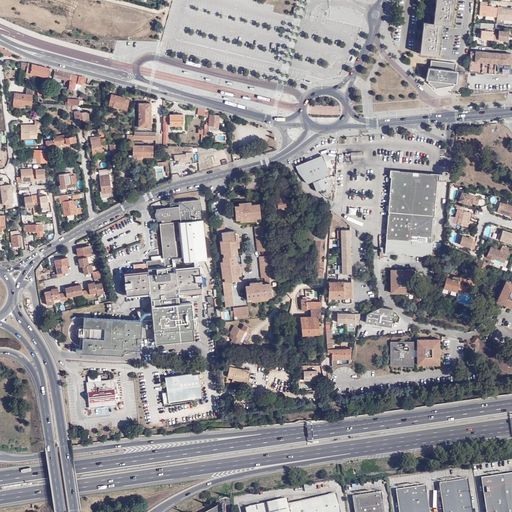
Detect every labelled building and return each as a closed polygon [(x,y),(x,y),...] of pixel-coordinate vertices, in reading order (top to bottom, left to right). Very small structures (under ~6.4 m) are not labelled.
[(421,28),(420,36),(419,44),(418,52),(437,54),(441,23),(451,24),(453,0),(434,0),(433,14),(432,22),(422,20),(421,28)] [(480,15),(498,17),(498,8),(494,7),(494,6),(480,5),(480,15)] [(498,8),(498,17),(498,19),(511,20),(511,9),(502,9),(502,7),(498,6),(498,8)] [(494,31),(482,29),(482,38),(493,39),(494,31)] [(510,31),(500,30),(499,33),(496,33),(495,42),(499,42),(499,39),(509,40),(510,31)] [(471,54),(469,71),(495,72),(496,65),(511,66),(511,58),(471,54)] [(427,58),(424,83),(455,85),(458,62),(427,58)] [(48,78),(50,68),(28,62),(23,61),(22,62),(28,64),(26,69),(26,72),(48,78)] [(69,85),(72,74),(56,70),(54,77),(64,80),(63,83),(69,85)] [(47,82),(48,78),(26,72),(25,76),(47,82)] [(83,79),(83,78),(72,74),(69,85),(69,87),(77,90),(81,87),(82,83),(83,79)] [(455,85),(424,83),(437,92),(454,93),(455,85)] [(22,104),(31,105),(33,90),(26,89),(26,95),(14,93),(13,105),(22,106),(22,104)] [(130,99),(112,94),(109,104),(127,110),(130,99)] [(152,103),(139,103),(139,127),(152,127),(152,103)] [(82,112),(76,112),(77,120),(84,120),(84,121),(90,120),(89,112),(82,112)] [(165,115),(164,146),(168,146),(168,141),(169,141),(169,132),(168,132),(168,124),(170,124),(170,125),(184,125),(184,115),(170,114),(170,115),(165,115)] [(220,115),(210,114),(209,125),(206,124),(205,136),(209,137),(209,130),(218,131),(218,129),(219,129),(220,115)] [(43,126),(42,119),(36,119),(36,124),(22,124),(22,138),(31,138),(31,134),(38,134),(38,126),(43,126)] [(48,146),(77,142),(76,135),(73,136),(73,133),(55,135),(55,139),(48,139),(48,146)] [(94,154),(103,153),(101,136),(92,137),(94,154)] [(119,145),(110,144),(113,164),(121,163),(119,145)] [(157,146),(133,145),(133,156),(153,157),(153,153),(157,153),(157,146)] [(193,147),(169,146),(169,148),(169,154),(170,155),(174,155),(174,160),(178,159),(179,164),(185,164),(185,162),(191,161),(191,157),(193,156),(193,147)] [(31,161),(48,161),(48,156),(45,156),(45,149),(33,150),(33,158),(31,158),(31,161)] [(331,201),(334,202),(335,199),(336,183),(329,183),(330,168),(328,168),(323,155),(296,166),(298,172),(307,183),(311,182),(314,190),(316,191),(318,190),(324,195),(328,190),(327,194),(326,197),(331,200),(331,201)] [(172,176),(170,161),(158,162),(158,166),(166,166),(167,173),(168,176),(172,176)] [(47,176),(46,167),(24,169),(24,174),(19,175),(19,181),(39,179),(39,177),(47,176)] [(431,256),(438,174),(391,170),(385,253),(431,256)] [(110,174),(101,175),(103,191),(101,191),(102,197),(113,195),(110,174)] [(70,185),(70,176),(61,177),(62,186),(59,186),(60,193),(68,193),(67,185),(70,185)] [(3,181),(0,180),(0,205),(5,205),(6,208),(13,208),(11,185),(3,185),(3,181)] [(284,189),(280,190),(280,193),(277,193),(276,195),(277,202),(272,203),(273,212),(280,211),(279,207),(286,206),(287,209),(292,208),(291,199),(286,200),(284,189)] [(462,192),(457,191),(457,195),(461,197),(460,201),(471,204),(472,203),(478,204),(480,198),(473,196),(474,195),(462,192)] [(39,203),(38,194),(29,195),(26,195),(26,199),(27,202),(27,206),(36,206),(35,203),(39,203)] [(45,206),(51,206),(49,196),(46,196),(42,197),(41,194),(38,194),(39,203),(39,204),(44,204),(45,206)] [(65,215),(78,213),(77,207),(76,207),(74,199),(69,200),(68,195),(60,197),(61,203),(63,202),(65,215)] [(323,205),(321,204),(321,203),(319,201),(317,200),(316,200),(311,196),(307,203),(312,207),(314,204),(317,206),(316,208),(319,210),(323,205)] [(184,257),(184,260),(205,258),(199,199),(178,201),(179,206),(180,218),(184,257)] [(256,218),(261,217),(259,203),(251,204),(251,202),(248,202),(248,201),(241,201),(242,203),(238,203),(239,205),(234,205),(236,219),(240,219),(240,222),(257,220),(256,218)] [(511,205),(501,202),(497,212),(511,216),(511,205)] [(463,210),(464,206),(457,205),(456,208),(458,209),(456,214),(459,215),(457,224),(467,226),(468,224),(470,224),(471,220),(469,220),(471,212),(463,210)] [(180,218),(179,206),(156,208),(156,210),(155,213),(155,216),(157,218),(157,220),(180,218)] [(358,207),(348,206),(347,213),(357,214),(358,207)] [(340,221),(341,218),(335,214),(331,211),(330,218),(340,221)] [(235,230),(225,231),(224,221),(216,222),(218,232),(221,232),(222,240),(219,240),(221,253),(223,253),(223,256),(222,257),(223,261),(220,261),(222,278),(224,277),(225,282),(231,281),(239,280),(238,276),(241,275),(240,272),(242,272),(241,266),(240,266),(239,263),(237,263),(236,255),(238,255),(237,247),(239,247),(239,244),(240,244),(240,237),(238,238),(238,235),(235,235),(235,230)] [(176,267),(175,261),(184,260),(184,257),(174,258),(174,257),(177,256),(173,222),(159,223),(163,257),(161,258),(160,255),(155,256),(151,256),(151,260),(146,261),(147,263),(147,270),(147,272),(124,274),(125,281),(124,281),(125,288),(126,295),(150,293),(150,294),(154,332),(194,328),(192,302),(179,303),(178,291),(178,289),(201,287),(200,280),(201,280),(201,273),(200,273),(199,266),(176,269),(176,267)] [(254,226),(257,251),(265,251),(262,226),(254,226)] [(316,239),(314,281),(323,282),(326,229),(316,228),(308,229),(308,239),(316,239)] [(341,230),(337,230),(338,238),(341,238),(341,239),(350,238),(350,229),(341,230)] [(511,243),(511,232),(503,230),(502,234),(499,233),(498,239),(511,243)] [(10,247),(22,245),(20,234),(11,235),(12,242),(9,242),(10,247)] [(472,241),(473,239),(462,235),(460,244),(471,247),(470,248),(474,249),(476,242),(472,241)] [(342,247),(350,247),(350,238),(341,239),(342,247)] [(91,252),(89,245),(76,248),(78,255),(83,254),(91,252)] [(508,253),(509,250),(502,246),(500,250),(492,246),(487,257),(494,260),(495,258),(505,263),(509,254),(508,253)] [(342,256),(351,256),(350,247),(342,247),(342,256)] [(89,265),(87,257),(92,256),(91,252),(83,254),(84,257),(78,259),(80,267),(82,266),(89,265)] [(264,278),(269,277),(269,272),(267,255),(259,256),(261,278),(264,278)] [(342,265),(351,265),(351,256),(342,256),(342,265)] [(69,264),(67,257),(54,260),(56,267),(66,265),(69,264)] [(476,266),(485,270),(489,263),(480,259),(476,266)] [(124,273),(124,274),(147,272),(147,270),(147,263),(133,264),(134,271),(124,273)] [(100,274),(100,270),(93,271),(91,264),(89,265),(82,266),(84,274),(86,273),(92,272),(93,275),(100,274)] [(68,272),(66,265),(56,267),(57,274),(52,275),(53,278),(63,276),(62,273),(68,272)] [(343,274),(351,273),(351,265),(342,265),(343,274)] [(414,269),(391,270),(391,293),(414,293),(414,269)] [(276,280),(275,271),(269,272),(269,277),(264,278),(265,281),(270,281),(276,280)] [(443,287),(457,291),(457,289),(467,291),(468,285),(459,283),(460,280),(459,280),(460,278),(459,277),(453,275),(452,276),(451,278),(446,277),(443,287)] [(474,287),(475,281),(474,280),(460,277),(460,278),(459,280),(460,280),(459,283),(468,285),(474,287)] [(233,306),(231,281),(225,282),(223,282),(225,306),(233,306)] [(352,281),(327,281),(326,298),(329,299),(329,302),(332,302),(332,297),(352,297),(352,281)] [(511,283),(506,281),(497,300),(511,307),(511,283)] [(95,284),(94,282),(87,283),(89,289),(86,290),(87,298),(91,297),(97,296),(97,294),(95,284)] [(104,293),(102,282),(95,284),(97,294),(104,293)] [(245,286),(247,299),(251,299),(251,301),(268,299),(268,297),(272,296),(270,282),(270,283),(265,283),(262,283),(262,282),(249,284),(250,285),(245,286)] [(82,291),(81,285),(81,284),(73,286),(75,295),(83,294),(83,297),(84,298),(87,298),(86,290),(82,291)] [(75,295),(73,286),(65,288),(66,292),(62,293),(64,300),(68,299),(67,297),(75,295)] [(64,300),(62,293),(59,294),(58,287),(51,289),(51,290),(53,300),(60,298),(60,301),(64,300)] [(53,300),(51,290),(47,291),(44,292),(47,305),(54,303),(54,302),(53,300)] [(302,299),(302,310),(308,309),(308,308),(309,308),(310,308),(322,307),(322,301),(307,301),(307,297),(305,297),(305,299),(302,299)] [(214,315),(213,306),(207,307),(208,310),(204,310),(204,315),(205,315),(208,314),(208,316),(209,315),(213,315),(214,315)] [(248,306),(233,307),(233,310),(234,316),(249,314),(248,306)] [(311,316),(293,317),(293,326),(297,326),(301,326),(302,334),(322,333),(323,330),(323,326),(322,324),(319,324),(318,317),(321,316),(321,313),(321,312),(322,307),(310,308),(311,316)] [(391,326),(394,310),(393,310),(393,309),(380,307),(368,312),(366,314),(365,322),(391,326)] [(358,326),(358,314),(336,314),(336,325),(358,326)] [(138,320),(83,317),(83,327),(83,328),(83,335),(83,337),(82,337),(82,348),(82,352),(122,354),(123,352),(124,352),(124,349),(140,350),(141,320),(142,320),(138,320)] [(241,340),(244,341),(249,332),(251,333),(253,328),(244,323),(242,329),(234,325),(230,333),(234,335),(231,342),(238,346),(241,340)] [(194,328),(154,332),(155,342),(195,339),(194,328)] [(399,341),(390,341),(390,365),(391,365),(392,366),(401,366),(402,366),(402,364),(404,364),(404,365),(405,366),(406,366),(408,366),(409,366),(410,365),(414,365),(414,341),(405,341),(405,340),(404,339),(403,339),(402,339),(401,339),(400,340),(399,341)] [(439,339),(417,339),(417,364),(439,364),(439,339)] [(350,349),(328,349),(328,354),(332,354),(332,359),(345,359),(351,359),(350,349)] [(236,367),(237,362),(231,360),(228,359),(226,368),(230,369),(229,376),(235,378),(234,379),(243,381),(244,378),(249,379),(251,372),(241,370),(241,369),(236,367)] [(307,367),(298,367),(299,379),(304,379),(304,381),(308,381),(317,380),(317,369),(307,370),(307,367)] [(101,381),(100,374),(87,376),(88,382),(86,383),(89,409),(116,406),(114,380),(101,381)] [(195,400),(202,400),(199,383),(198,376),(192,377),(191,375),(165,379),(168,406),(196,402),(195,400)] [(511,511),(511,473),(481,478),(486,511),(511,511)] [(371,480),(372,487),(383,487),(382,479),(371,480)] [(474,511),(470,480),(441,484),(444,511),(474,511)] [(431,511),(428,486),(398,491),(400,511),(431,511)] [(245,511),(340,511),(336,493),(289,504),(288,498),(245,508),(245,511)] [(386,511),(383,493),(354,497),(356,511),(386,511)]
